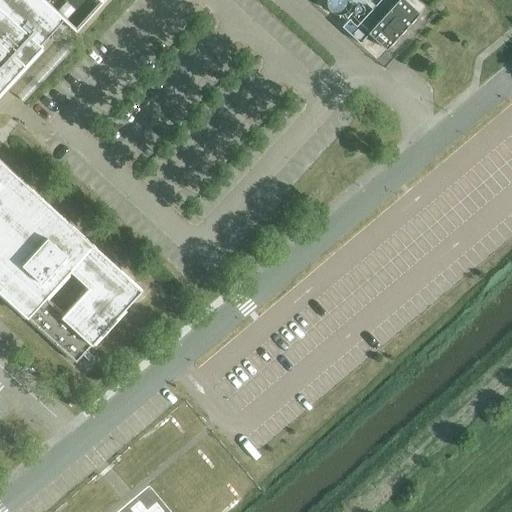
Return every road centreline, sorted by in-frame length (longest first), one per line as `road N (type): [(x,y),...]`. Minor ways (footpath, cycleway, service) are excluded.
road 1 (residential): [(0,508),(433,142)]
road 2 (residential): [(433,142),(278,0)]
